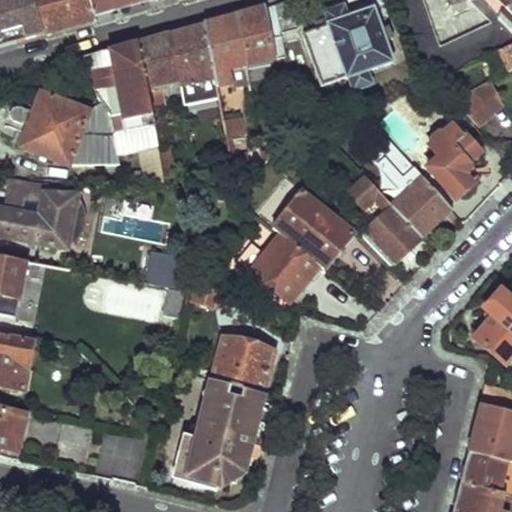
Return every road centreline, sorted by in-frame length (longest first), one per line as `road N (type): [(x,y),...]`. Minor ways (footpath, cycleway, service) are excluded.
road 1 (residential): [(0,71),(233,0)]
road 2 (residential): [(511,215),(419,314),(391,361)]
road 3 (residential): [(352,511),(391,361)]
road 4 (residential): [(0,477),(147,511)]
